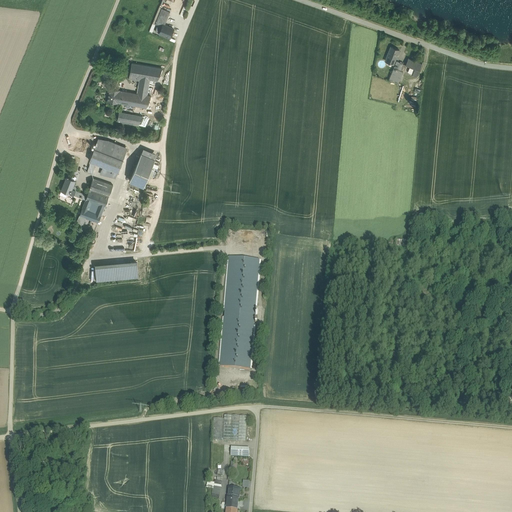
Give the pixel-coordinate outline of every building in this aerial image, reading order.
[(170,11),(162,8),(159,14),(167,18),(170,11)] [(167,18),(159,14),(156,24),(158,25),(163,26),(163,25),(164,25),(167,18)] [(164,25),(163,25),(163,26),(158,25),(155,31),(170,37),(173,29),(164,25)] [(399,50),(390,47),(385,60),(390,62),(389,62),(390,62),(394,63),(399,50)] [(422,64),(408,58),(405,65),(415,69),(412,75),(417,77),(422,64)] [(162,68),(131,63),(129,79),(139,81),(149,83),(150,79),(157,81),(162,68)] [(397,70),(393,68),(389,80),(397,83),(402,72),(397,70)] [(149,83),(139,81),(138,90),(148,92),(149,83)] [(120,90),(110,88),(107,101),(117,103),(117,102),(121,103),(123,91),(120,90)] [(148,92),(138,90),(137,93),(123,91),(121,103),(146,108),(151,96),(147,95),(148,92)] [(143,116),(119,112),(117,120),(129,122),(129,125),(138,127),(143,116)] [(128,148),(109,140),(98,138),(94,148),(123,160),(128,148)] [(102,169),(117,175),(123,160),(94,148),(89,160),(91,161),(96,163),(103,166),(102,169)] [(141,153),(129,180),(143,186),(155,159),(141,153)] [(96,163),(91,161),(87,172),(92,174),(94,170),(93,170),(96,163)] [(75,180),(67,177),(61,190),(70,194),(70,193),(72,188),(75,180)] [(93,178),(87,195),(85,200),(91,202),(99,204),(97,209),(102,211),(113,185),(93,178)] [(87,195),(72,188),(70,193),(85,200),(87,195)] [(85,200),(79,215),(98,222),(102,211),(97,209),(95,213),(88,210),(91,202),(85,200)] [(98,222),(79,215),(77,219),(96,226),(98,222)] [(259,260),(229,257),(220,367),(250,370),(259,260)] [(137,260),(95,263),(96,280),(138,278),(137,260)] [(247,416),(224,415),(224,419),(213,418),(212,440),(245,442),(247,416)] [(210,418),(198,418),(195,469),(208,470),(210,418)] [(249,448),(231,447),(230,456),(248,457),(249,448)] [(222,482),(215,481),(214,485),(213,485),(213,486),(214,486),(211,498),(219,500),(222,482)] [(239,489),(228,488),(227,498),(238,499),(239,489)] [(236,511),(238,499),(227,498),(225,511),(236,511)]
